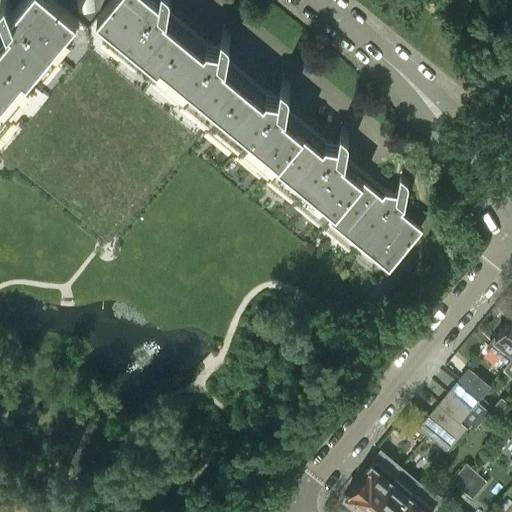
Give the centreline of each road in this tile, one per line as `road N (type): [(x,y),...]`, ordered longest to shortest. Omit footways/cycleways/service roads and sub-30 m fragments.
road 1 (residential): [(292,503),(511,240)]
road 2 (residential): [(439,116),(312,0)]
road 3 (residential): [(439,116),(443,143),(511,238)]
